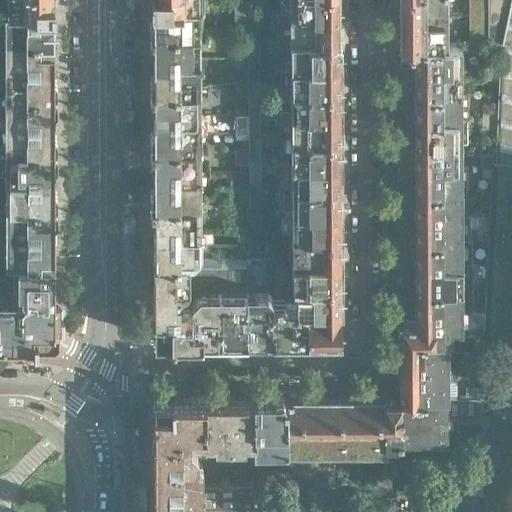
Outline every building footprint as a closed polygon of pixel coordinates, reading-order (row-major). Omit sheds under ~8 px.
[(194,28),(194,0),(151,0),(152,28),(194,28)] [(338,10),(337,0),(289,0),(290,10),(338,10)] [(485,42),(484,0),(397,0),(398,43),(456,42),(485,42)] [(511,0),(486,0),(487,39),(501,39),(495,156),(511,157),(511,0)] [(52,34),(52,5),(8,6),(8,34),(52,34)] [(338,35),(338,10),(290,10),(290,21),(294,21),(294,35),(338,35)] [(195,56),(194,28),(152,28),(152,56),(195,56)] [(52,63),(52,34),(8,34),(8,63),(52,63)] [(258,61),(258,35),(249,35),(249,61),(258,61)] [(338,35),(294,35),(290,35),(290,51),(294,51),(294,60),(338,60),(338,35)] [(456,67),(456,42),(398,43),(399,59),(414,59),(414,67),(456,67)] [(195,85),(195,56),(152,56),(152,85),(195,85)] [(489,67),(489,56),(480,56),(480,67),(489,67)] [(338,85),(338,60),(294,60),(294,69),(290,69),(290,85),(338,85)] [(258,84),(258,61),(249,61),(249,85),(258,84)] [(52,91),(52,63),(8,63),(8,91),(52,91)] [(456,92),(456,67),(414,67),(414,92),(456,92)] [(489,78),(489,67),(480,67),(481,79),(489,78)] [(258,110),(258,85),(258,84),(249,85),(249,110),(258,110)] [(195,113),(195,85),(152,85),(152,113),(195,113)] [(338,109),(338,85),(290,85),(290,101),(294,101),(294,110),(338,109)] [(52,118),(52,91),(8,91),(8,117),(52,118)] [(456,116),(456,92),(414,92),(414,116),(456,116)] [(489,116),(489,104),(480,104),(480,116),(489,116)] [(338,132),(338,109),(294,110),(294,117),(290,117),(290,132),(338,132)] [(258,133),(258,110),(249,110),(249,133),(258,133)] [(195,141),(195,113),(152,113),(152,141),(195,141)] [(456,140),(456,116),(414,116),(414,140),(456,140)] [(489,127),(489,116),(480,116),(480,127),(489,127)] [(52,145),(52,118),(8,117),(8,145),(52,145)] [(338,158),(338,132),(290,132),(290,149),(294,149),(294,158),(338,158)] [(258,158),(258,133),(249,133),(249,158),(258,158)] [(456,164),(456,140),(414,140),(414,164),(456,164)] [(195,170),(195,141),(152,141),(152,170),(195,170)] [(53,172),(52,145),(8,145),(8,172),(53,172)] [(489,164),(489,153),(480,153),(481,164),(489,164)] [(511,157),(495,156),(492,155),(479,344),(511,349),(511,157)] [(258,182),(258,158),(249,158),(249,182),(258,182)] [(338,182),(338,158),(294,158),(294,165),(290,165),(290,182),(338,182)] [(456,189),(456,164),(414,164),(414,189),(456,189)] [(489,176),(489,164),(481,164),(481,176),(489,176)] [(195,198),(195,170),(152,170),(152,198),(195,198)] [(53,200),(53,172),(8,172),(8,201),(53,200)] [(259,207),(258,182),(249,182),(249,207),(259,207)] [(338,207),(338,182),(290,182),(290,198),(294,198),(294,207),(338,207)] [(456,213),(456,189),(414,189),(414,213),(456,213)] [(196,227),(195,198),(152,198),(152,227),(196,227)] [(53,228),(53,200),(8,201),(9,228),(53,228)] [(259,231),(259,207),(249,207),(249,231),(259,231)] [(338,230),(338,217),(338,207),(294,207),(294,214),(290,214),(290,230),(338,230)] [(456,237),(456,213),(414,213),(414,237),(456,237)] [(196,252),(196,227),(152,227),(152,256),(192,256),(196,252)] [(53,257),(53,228),(9,228),(9,256),(17,256),(53,257)] [(339,255),(338,230),(290,230),(290,247),(295,247),(295,255),(339,255)] [(259,255),(259,231),(249,231),(249,256),(259,255)] [(456,262),(456,237),(414,237),(414,262),(456,262)] [(271,299),(271,280),(271,255),(259,255),(249,256),(246,256),(246,336),(271,336),(271,299)] [(339,255),(295,255),(271,255),(271,280),(285,280),(339,280),(339,255)] [(53,293),(53,257),(17,256),(17,283),(22,283),(21,288),(25,293),(53,293)] [(246,336),(246,256),(192,256),(152,256),(153,336),(246,336)] [(456,286),(456,262),(414,262),(414,286),(456,286)] [(339,304),(339,280),(285,280),(285,299),(295,299),(295,304),(306,304),(339,304)] [(456,310),(456,286),(414,286),(414,310),(456,310)] [(53,337),(53,293),(25,293),(20,297),(20,337),(53,337)] [(0,336),(20,337),(20,297),(0,296),(0,336)] [(306,335),(306,304),(295,304),(295,299),(285,299),(271,299),(271,336),(306,335)] [(339,335),(339,304),(306,304),(306,335),(339,335)] [(456,326),(456,310),(414,310),(414,319),(399,319),(399,335),(442,335),(449,335),(449,326),(456,326)] [(442,365),(442,335),(399,335),(399,365),(442,365)] [(443,395),(442,365),(399,365),(399,395),(443,395)] [(443,435),(443,415),(479,415),(479,395),(443,395),(399,395),(285,396),(286,440),(286,448),(385,447),(385,440),(398,440),(398,435),(443,435)] [(188,444),(188,434),(179,434),(179,396),(153,396),(153,485),(199,485),(199,470),(195,470),(195,460),(197,460),(197,452),(188,444)] [(204,437),(204,396),(179,396),(179,434),(188,434),(196,434),(198,437),(204,437)] [(228,441),(228,396),(204,396),(204,437),(213,437),(213,441),(228,441)] [(253,436),(253,396),(228,396),(228,441),(242,441),(242,436),(253,436)] [(286,440),(285,396),(253,396),(253,436),(253,440),(286,440)] [(511,411),(493,407),(482,493),(482,505),(510,511),(511,511),(511,411)] [(222,509),(222,485),(199,485),(153,485),(153,509),(222,509)] [(253,509),(253,496),(253,485),(240,485),(240,509),(253,509)] [(481,511),(482,505),(482,493),(452,494),(452,511),(481,511)] [(398,509),(399,494),(380,495),(380,509),(398,509)]
